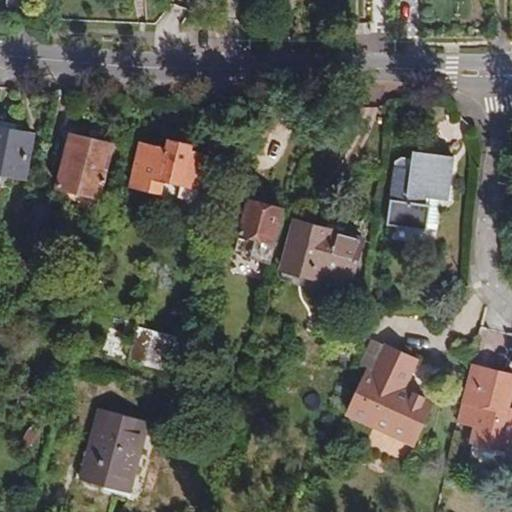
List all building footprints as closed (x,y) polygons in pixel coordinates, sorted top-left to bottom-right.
[(0,173),(28,179),(36,136),(21,133),(22,126),(0,121),(0,173)] [(114,145),(72,135),(56,195),(98,206),(114,145)] [(168,150),(141,144),(132,185),(161,192),(164,179),(200,187),(206,160),(188,156),(190,146),(170,141),(168,150)] [(453,156),(414,151),(412,169),(396,167),(389,224),(428,228),(431,204),(425,203),(426,198),(447,200),(453,156)] [(265,281),(275,243),(284,210),(250,200),(241,233),(258,238),(252,262),(234,257),(231,271),(265,281)] [(50,206),(35,203),(30,229),(21,268),(32,271),(40,231),(44,232),(50,206)] [(364,239),(294,221),(282,269),(324,280),(326,273),(353,280),(364,239)] [(21,268),(30,229),(18,226),(8,266),(21,268)] [(187,343),(137,329),(128,360),(178,374),(187,343)] [(353,333),(329,331),(326,361),(350,363),(353,333)] [(372,373),(386,345),(373,339),(359,367),(367,371),(372,373)] [(386,344),(386,345),(372,373),(367,371),(346,415),(415,447),(436,402),(406,388),(419,360),(386,344)] [(511,391),(511,375),(472,365),(458,422),(476,427),(472,443),(506,452),(511,448),(511,414),(507,413),(511,391)] [(150,422),(100,409),(81,481),(130,494),(150,422)]
